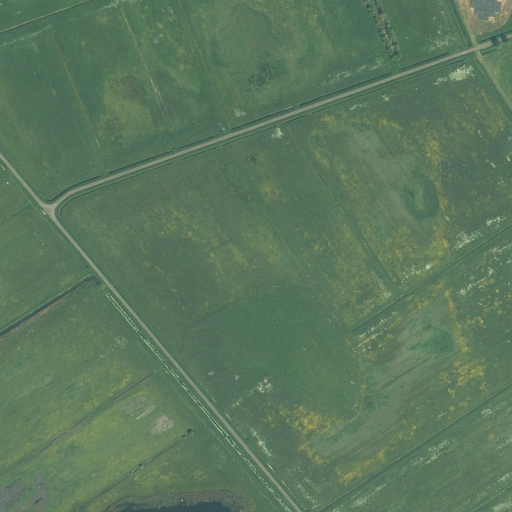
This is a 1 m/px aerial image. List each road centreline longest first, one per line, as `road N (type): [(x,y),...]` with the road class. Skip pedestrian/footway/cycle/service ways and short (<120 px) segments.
road 1 (unclassified): [(47,210),(72,191),(511,35)]
road 2 (unclassified): [(299,511),(47,210)]
